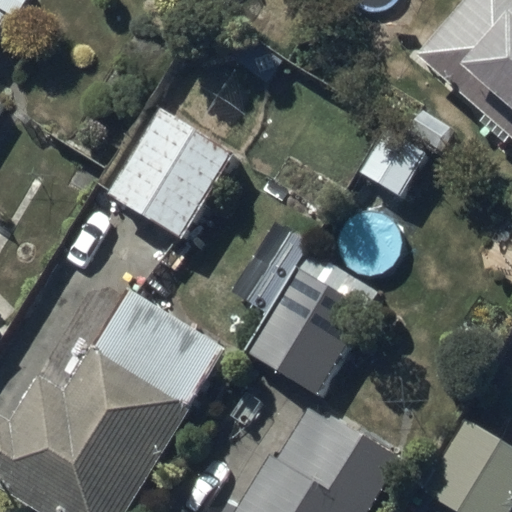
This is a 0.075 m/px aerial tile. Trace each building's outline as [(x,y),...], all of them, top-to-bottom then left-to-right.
[(0,0),(0,122),(12,104),(0,96),(0,51),(19,20),(23,22),(36,0),(0,0)] [(511,0),(477,0),(423,62),(511,137),(511,0)] [(150,115),(105,187),(120,196),(119,199),(193,244),(246,158),(172,113),(165,124),(150,115)] [(392,132),(366,176),(408,201),(435,157),(392,132)] [(313,254),(253,355),(326,398),(386,297),(313,254)] [(8,416),(0,429),(0,486),(42,511),(140,511),(238,352),(142,295),(106,353),(103,351),(76,396),(50,380),(22,424),(8,416)] [(0,338),(10,328),(0,317),(0,338)] [(383,511),(413,464),(318,407),(284,463),(279,460),(246,511),(236,506),(232,511),(383,511)] [(511,511),(511,446),(471,422),(427,496),(454,511),(511,511)]
